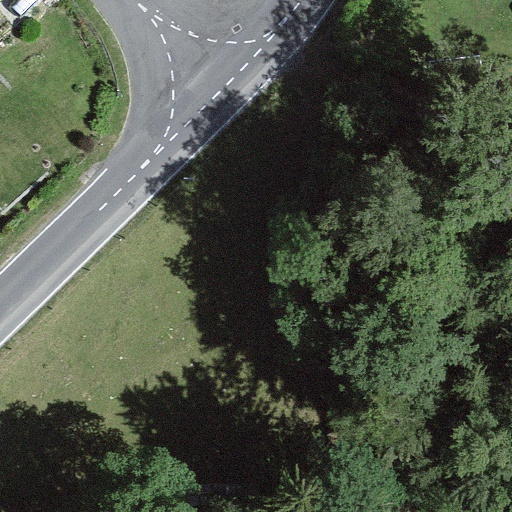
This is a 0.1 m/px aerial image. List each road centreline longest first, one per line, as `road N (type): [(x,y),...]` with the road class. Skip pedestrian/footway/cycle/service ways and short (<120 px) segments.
road 1 (tertiary): [(0,307),(230,86)]
road 2 (unclassified): [(230,86),(132,0)]
